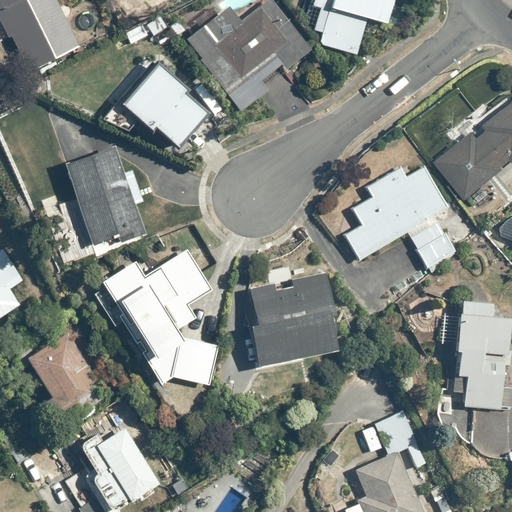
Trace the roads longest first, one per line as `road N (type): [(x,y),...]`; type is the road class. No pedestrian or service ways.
road 1 (residential): [(255,196),(483,13)]
road 2 (unknown): [(272,511),(351,392)]
